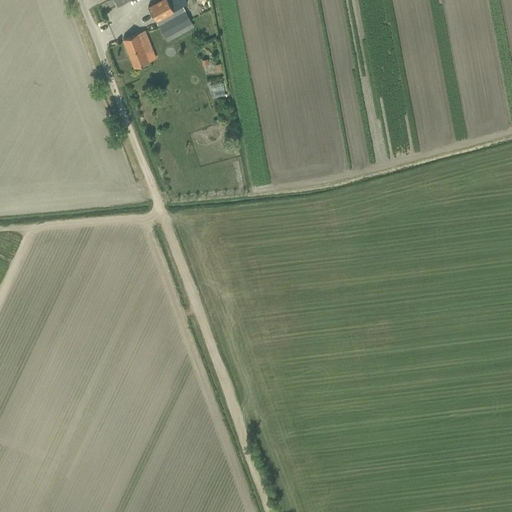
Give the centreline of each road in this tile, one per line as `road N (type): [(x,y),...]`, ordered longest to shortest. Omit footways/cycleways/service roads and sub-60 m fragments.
road 1 (track): [(160,211),(268,511)]
road 2 (unclassified): [(160,211),(81,0)]
